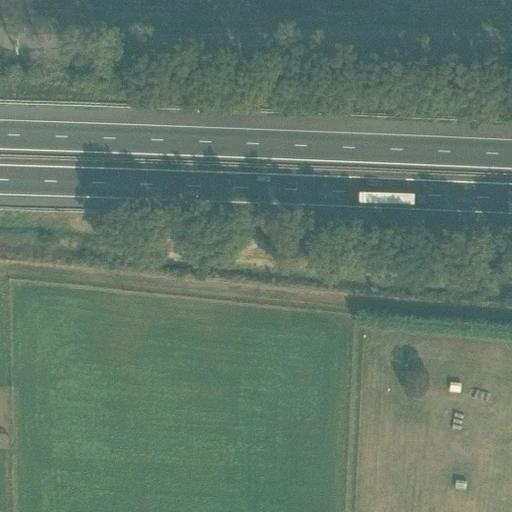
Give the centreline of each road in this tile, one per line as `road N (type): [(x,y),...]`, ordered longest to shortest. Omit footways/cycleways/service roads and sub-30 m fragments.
road 1 (motorway): [(511,155),(0,134)]
road 2 (motorway): [(0,179),(511,198)]
road 3 (unclassified): [(0,37),(511,40)]
